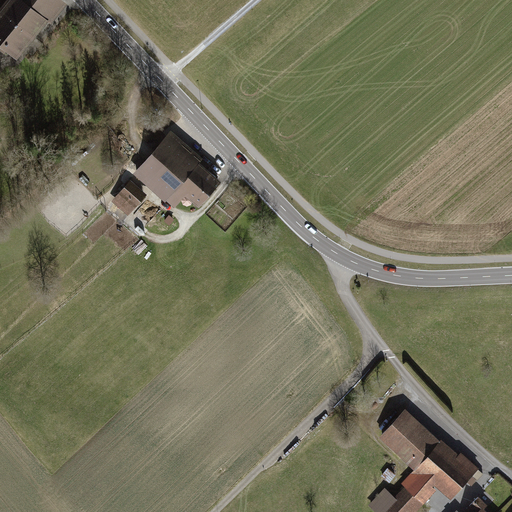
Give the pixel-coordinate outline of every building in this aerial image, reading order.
[(62,4),(57,0),(8,0),(0,10),(0,46),(15,60),(62,4)] [(200,162),(170,135),(136,173),(174,207),(186,194),(199,205),(218,183),(198,165),(200,162)] [(144,139),(136,148),(147,157),(155,148),(144,139)] [(130,182),(113,201),(129,215),(146,196),(130,182)] [(168,214),(166,222),(174,224),(176,217),(168,214)] [(402,409),(377,437),(414,469),(391,496),(384,489),(367,508),(371,511),(415,511),(436,489),(448,499),(477,467),(460,452),(456,457),(402,409)] [(484,508),(488,504),(480,496),(476,501),(484,508)] [(482,511),(472,502),(463,511),(458,511),(456,510),(453,511),(482,511)]
